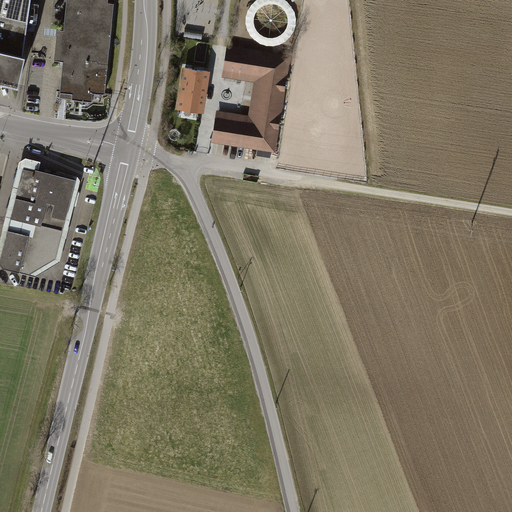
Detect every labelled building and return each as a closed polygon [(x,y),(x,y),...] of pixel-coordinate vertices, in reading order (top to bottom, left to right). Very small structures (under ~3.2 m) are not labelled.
[(0,0),(0,15),(28,21),(30,0),(0,0)] [(108,0),(68,0),(65,30),(58,30),(55,61),(64,61),(61,98),(93,101),(94,92),(106,94),(114,3),(108,3),(108,0)] [(22,58),(28,21),(0,15),(0,85),(18,89),(25,58),(22,58)] [(292,56),(228,46),(223,77),(254,82),(248,116),(217,111),(212,142),(276,153),(292,56)] [(211,71),(183,67),(176,110),(204,114),(211,71)] [(79,178),(40,168),(42,162),(26,158),(20,162),(0,243),(0,267),(1,269),(34,277),(60,263),(80,182),(79,178)]
